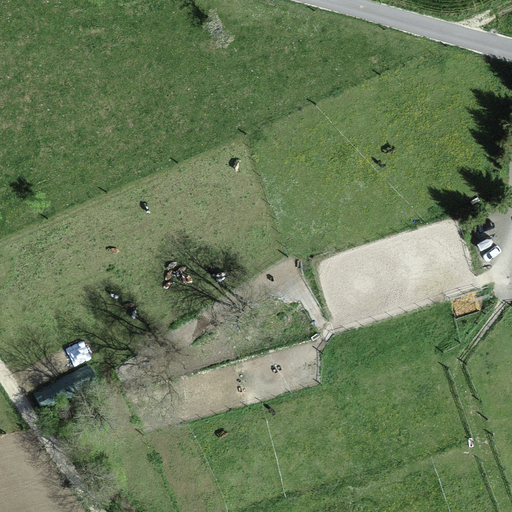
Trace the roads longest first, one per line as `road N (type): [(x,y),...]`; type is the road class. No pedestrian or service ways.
road 1 (track): [(106,511),(0,359)]
road 2 (residential): [(337,0),(511,45)]
